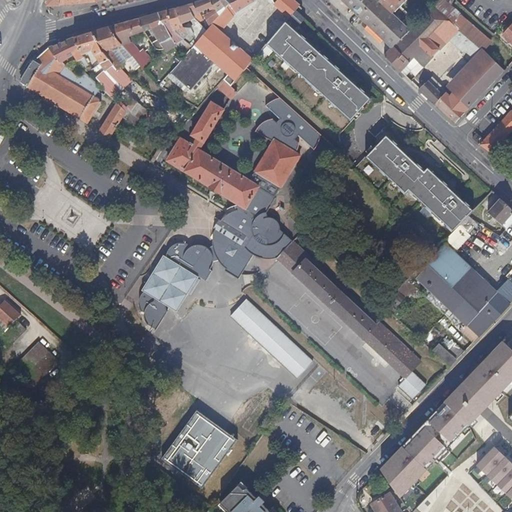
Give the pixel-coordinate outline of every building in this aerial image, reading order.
[(200,14),(212,7),(208,0),(207,0),(203,1),(189,5),(195,18),(200,14)] [(247,55),(219,32),(232,18),(230,14),(231,12),(232,9),(236,15),(256,2),(254,0),(225,0),(229,5),(225,10),(221,14),(219,17),(212,25),(206,32),(197,43),(195,46),(221,68),(236,82),(248,68),(252,63),(254,61),(247,55)] [(229,5),(225,0),(208,0),(212,7),(214,10),(216,13),(223,7),(225,10),(229,5)] [(295,3),(292,0),(271,0),(274,4),(279,9),(287,16),(284,19),(287,21),(296,9),(299,6),(295,3)] [(393,12),(404,0),(343,0),(393,47),(411,28),(393,12)] [(493,41),(447,0),(437,0),(434,4),(477,44),(484,51),(493,41)] [(441,49),(452,37),(456,34),(461,39),(460,41),(469,49),(471,46),(474,48),(477,44),(434,4),(411,28),(393,47),(386,54),(402,70),(410,61),(412,63),(413,62),(416,64),(419,62),(419,63),(411,72),(416,76),(424,69),(425,67),(426,65),(432,58),(434,57),(434,55),(441,49)] [(195,18),(189,5),(185,6),(176,10),(183,27),(196,20),(195,18)] [(212,25),(219,17),(217,15),(216,13),(214,10),(212,7),(200,14),(204,22),(199,25),(206,32),(212,25)] [(304,41),(306,37),(296,28),(305,18),(296,9),(287,21),(277,33),(275,35),(269,42),(276,49),(273,52),(274,52),(285,61),(285,62),(288,59),(292,64),(290,66),(298,73),(306,81),(310,77),(320,86),(316,90),(318,91),(331,102),(332,103),(334,101),(339,105),(337,107),(340,111),(352,122),(371,101),(369,99),(371,95),(359,83),(355,87),(349,82),(350,76),(346,72),(344,74),(337,68),(339,66),(327,55),(325,56),(320,51),(321,49),(316,45),(310,47),(304,41)] [(183,27),(176,10),(169,12),(168,12),(173,27),(177,37),(180,39),(187,43),(193,48),(195,46),(197,43),(193,34),(188,36),(186,32),(184,30),(183,27)] [(173,27),(168,12),(159,15),(169,35),(174,45),(175,46),(180,42),(185,46),(187,46),(192,49),(193,48),(187,43),(180,39),(177,37),(173,27)] [(204,22),(200,14),(195,18),(196,20),(197,23),(199,25),(204,22)] [(169,35),(159,15),(148,18),(140,21),(145,33),(152,30),(164,50),(166,54),(176,48),(175,46),(174,45),(169,35)] [(123,41),(145,33),(140,21),(123,25),(111,29),(122,47),(123,47),(126,45),(123,41)] [(511,42),(511,24),(503,34),(511,42)] [(111,52),(122,47),(111,29),(104,31),(92,34),(96,42),(110,62),(117,72),(122,70),(123,68),(111,52)] [(269,42),(275,35),(269,30),(247,55),(254,61),(258,55),(261,52),(266,45),(269,42)] [(133,82),(122,70),(117,72),(110,62),(96,42),(92,34),(90,35),(75,39),(74,40),(84,57),(92,53),(100,66),(105,72),(98,79),(102,86),(101,88),(113,100),(116,99),(130,86),(133,82)] [(84,57),(74,40),(61,45),(50,49),(50,50),(60,66),(62,64),(73,56),(78,63),(85,59),(84,57)] [(276,49),(269,42),(266,45),(273,52),(276,49)] [(484,92),(505,69),(484,51),(477,44),(474,48),(471,46),(469,49),(474,55),(442,91),(444,92),(447,90),(452,95),(465,82),(473,90),(476,86),(484,92)] [(221,68),(195,46),(193,48),(192,49),(191,50),(210,66),(233,86),(236,82),(221,68)] [(60,78),(64,71),(69,75),(71,73),(67,69),(62,64),(60,66),(50,50),(46,53),(38,61),(35,64),(34,64),(32,66),(28,69),(26,73),(23,78),(23,81),(23,83),(22,85),(28,88),(28,90),(30,91),(31,91),(36,93),(50,102),(68,113),(77,119),(78,120),(80,122),(82,122),(88,125),(101,103),(80,90),(60,78)] [(154,62),(148,57),(147,59),(141,52),(133,58),(136,61),(139,65),(145,71),(154,62)] [(145,71),(139,65),(136,61),(132,64),(131,66),(145,81),(149,76),(145,71)] [(407,75),(414,66),(412,63),(410,61),(402,70),(407,75)] [(93,72),(88,64),(87,62),(83,64),(92,77),(95,75),(93,72)] [(79,79),(84,74),(77,66),(71,73),(75,77),(79,80),(79,79)] [(98,79),(105,72),(100,66),(93,72),(95,75),(98,79)] [(113,100),(101,88),(97,85),(84,74),(79,79),(107,106),(113,100)] [(316,90),(320,86),(310,77),(306,81),(316,90)] [(440,84),(433,77),(431,80),(431,81),(438,87),(440,84)] [(465,113),(484,92),(476,86),(473,90),(465,82),(452,95),(447,90),(444,92),(442,91),(438,87),(431,81),(431,80),(430,79),(421,88),(456,123),(465,113)] [(237,93),(231,88),(224,82),(219,87),(225,93),(232,99),(237,93)] [(148,92),(139,86),(137,90),(146,95),(149,92),(148,92)] [(401,341),(269,219),(269,213),(276,203),(278,199),(277,198),(285,183),(298,161),(301,156),(297,153),(299,151),(299,148),(300,147),(300,143),(296,139),(299,136),(315,150),(318,145),(320,140),(322,135),(318,131),(284,101),(280,98),(274,99),(270,101),(265,106),(280,119),(277,123),(273,119),(269,119),(267,120),(265,121),(261,124),(259,128),(258,131),(276,143),(266,159),(251,182),(220,163),(201,152),(206,144),(224,112),(212,105),(194,137),(198,141),(194,147),(182,140),(176,152),(169,163),(191,176),(206,185),(221,194),(238,203),(236,206),(237,211),(235,212),(233,213),(231,214),(229,215),(226,214),(219,225),(218,227),(211,239),(214,241),(214,245),(214,247),(211,248),(209,250),(207,248),(203,247),(199,246),(197,247),(193,248),(191,246),(188,245),(184,244),(180,244),(176,245),(174,247),(171,249),(169,252),(168,254),(167,258),(165,256),(161,263),(153,277),(144,291),(145,293),(142,298),(140,303),(141,306),(142,310),(146,314),(146,320),(147,323),(153,329),(158,331),(160,329),(165,320),(169,312),(170,311),(172,307),(176,310),(185,295),(188,297),(190,295),(192,296),(201,281),(199,279),(200,277),(207,282),(213,272),(211,270),(213,268),(214,265),(215,262),(219,261),(222,265),(228,270),(226,272),(240,280),(255,256),(259,258),(265,260),(271,260),(276,259),(278,258),(388,360),(403,344),(401,341)] [(131,113),(138,105),(133,102),(127,109),(131,113)] [(117,130),(124,118),(127,113),(118,105),(101,133),(104,135),(111,139),(117,130)] [(493,152),(511,130),(511,108),(511,109),(486,138),(479,131),(474,137),(481,144),(493,152)] [(440,180),(435,174),(436,172),(430,167),(426,171),(420,166),(419,168),(413,161),(414,160),(409,155),(405,156),(402,154),(405,151),(388,135),(386,137),(385,137),(365,157),(405,195),(409,191),(413,187),(418,192),(414,196),(426,208),(427,209),(430,207),(434,211),(431,213),(448,230),(451,226),(456,230),(461,226),(467,219),(469,217),(476,210),(467,203),(466,204),(460,199),(461,197),(457,192),(454,192),(452,194),(445,188),(448,184),(442,178),(440,180)] [(414,196),(418,192),(413,187),(409,191),(414,196)] [(508,230),(511,225),(511,208),(502,199),(490,212),(508,230)] [(456,230),(451,226),(448,230),(452,234),(456,230)] [(467,232),(461,226),(456,230),(452,234),(448,238),(452,242),(458,236),(460,238),(467,232)] [(502,313),(510,305),(497,292),(447,245),(418,279),(470,328),(479,337),(486,329),(502,313)] [(511,303),(511,302),(511,283),(508,280),(497,292),(510,305),(511,303)] [(401,297),(412,286),(407,281),(396,292),(401,297)] [(396,308),(404,300),(401,297),(396,292),(388,300),(396,308)] [(315,362),(257,309),(248,300),(232,317),(299,379),(315,362)] [(0,324),(2,323),(10,330),(22,317),(7,303),(0,310),(0,324)] [(0,358),(0,359),(24,329),(19,323),(7,337),(0,346),(0,358)] [(421,342),(427,348),(437,336),(431,330),(421,342)] [(511,380),(511,349),(504,342),(487,359),(382,470),(401,498),(511,380)] [(458,358),(441,342),(433,351),(437,355),(450,367),(454,363),(458,358)] [(33,391),(60,363),(40,343),(13,372),(33,391)] [(148,344),(143,359),(155,363),(160,348),(148,344)] [(407,378),(423,361),(403,344),(388,360),(407,378)] [(51,417),(88,378),(95,371),(85,362),(51,397),(41,408),(51,417)] [(41,408),(41,407),(30,397),(18,409),(31,423),(38,430),(51,417),(41,408)] [(200,489),(237,442),(195,414),(160,460),(200,489)] [(511,511),(511,464),(494,447),(476,466),(511,500),(511,511)] [(451,472),(416,509),(419,511),(448,511),(453,505),(448,501),(463,484),(451,472)] [(269,511),(262,511),(261,510),(264,507),(267,505),(260,498),(257,501),(242,485),(220,508),(223,511),(269,511)] [(317,503),(328,491),(323,487),(312,498),(317,503)] [(401,511),(402,511),(390,494),(374,506),(378,511),(401,511)]
